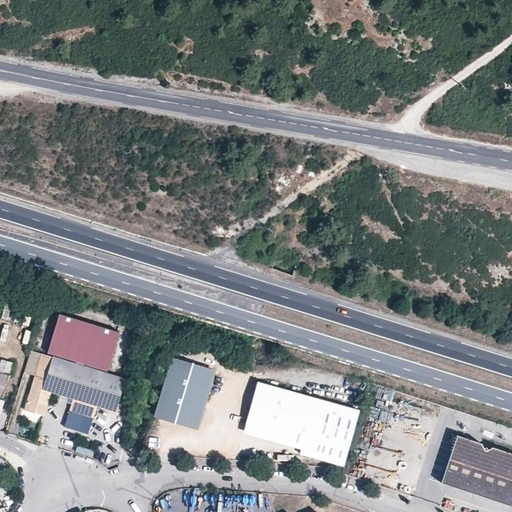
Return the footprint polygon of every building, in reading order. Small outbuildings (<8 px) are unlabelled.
[(61,316),(49,354),(110,374),(123,336),(61,316)] [(49,354),(44,353),(31,349),(24,373),(36,376),(25,409),(44,415),(51,393),(73,399),(69,410),(93,418),(97,405),(119,412),(122,405),(117,403),(124,379),(110,374),(49,354)] [(214,366),(169,353),(151,414),(196,427),(214,366)] [(0,371),(13,374),(15,362),(0,359),(0,371)] [(8,376),(0,373),(0,397),(2,398),(8,376)] [(340,464),(357,409),(255,379),(243,420),(281,431),(279,437),(300,443),(299,447),(297,451),(340,464)] [(108,417),(104,432),(119,437),(123,422),(108,417)] [(279,437),(281,431),(243,420),(240,430),(278,441),(279,437)] [(480,442),(454,433),(438,480),(510,503),(511,497),(511,469),(509,469),(511,457),(511,452),(487,444),(486,446),(480,445),(480,442)] [(116,441),(102,437),(99,445),(113,449),(116,441)] [(300,443),(279,437),(278,441),(299,447),(300,443)]
